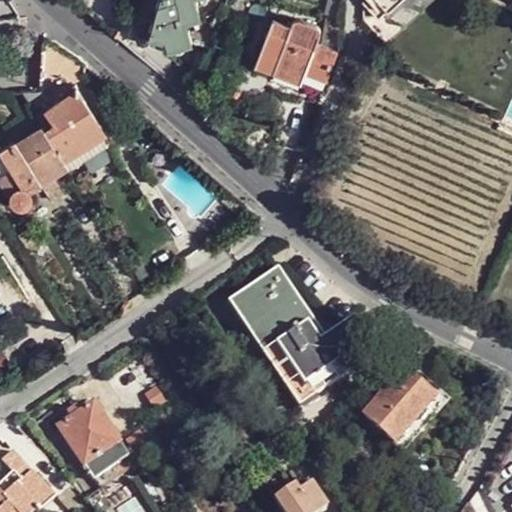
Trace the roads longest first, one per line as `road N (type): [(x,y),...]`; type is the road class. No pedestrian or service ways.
road 1 (residential): [(0,412),(284,216)]
road 2 (residential): [(284,216),(47,1)]
road 3 (residential): [(511,360),(391,298),(284,216)]
road 4 (residential): [(511,397),(448,511)]
